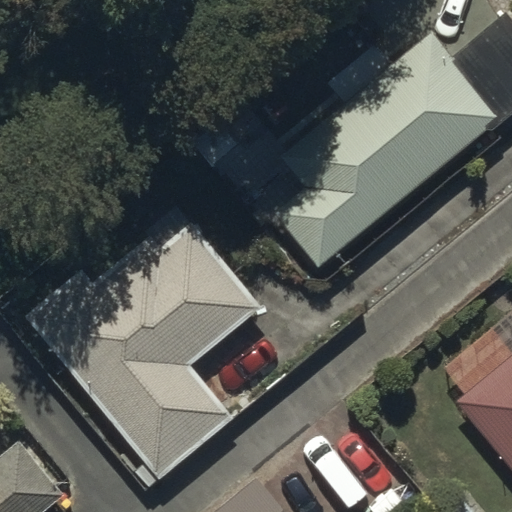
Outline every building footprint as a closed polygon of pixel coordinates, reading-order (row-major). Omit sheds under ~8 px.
[(316,278),(511,116),(511,38),(500,24),(452,63),(433,40),(280,166),(305,195),(271,223),(316,278)] [(233,428),(189,373),(261,315),(193,232),(161,257),(149,243),(98,285),(86,271),(22,323),(157,489),(233,428)] [(511,311),(438,376),(460,402),(448,412),(511,484),(511,311)] [(0,511),(60,511),(65,508),(18,449),(0,463),(0,511)] [(278,511),(253,481),(215,511),(278,511)]
